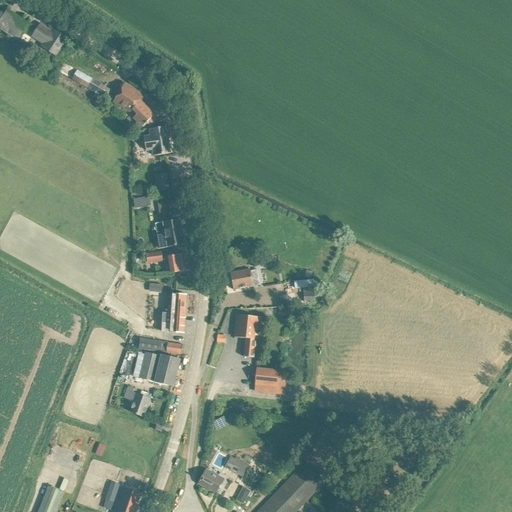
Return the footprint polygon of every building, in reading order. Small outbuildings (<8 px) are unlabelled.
[(0,30),(16,41),(28,24),(7,10),(0,20),(0,30)] [(54,34),(41,25),(35,33),(33,36),(46,44),(44,47),(56,55),(67,38),(56,31),(54,34)] [(106,61),(113,64),(116,58),(109,55),(106,61)] [(106,97),(110,90),(63,62),(58,71),(95,93),(96,91),(106,97)] [(158,118),(141,102),(146,96),(125,84),(114,102),(130,112),(134,109),(138,113),(134,118),(139,122),(143,118),(150,125),(152,124),(154,128),(163,122),(160,117),(158,118)] [(170,153),(166,127),(149,129),(150,135),(143,136),(146,151),(153,150),(154,156),(170,153)] [(166,174),(156,175),(158,193),(168,192),(166,174)] [(166,201),(158,203),(161,222),(169,221),(166,201)] [(170,221),(155,224),(159,242),(155,242),(156,250),(160,249),(174,246),(184,245),(181,226),(180,219),(170,221)] [(148,263),(163,261),(161,251),(146,253),(148,263)] [(170,273),(181,272),(190,271),(187,253),(168,256),(170,273)] [(240,271),(231,273),(234,290),(253,287),(251,272),(250,270),(240,271)] [(314,279),(294,282),(295,289),(304,288),(315,286),(314,279)] [(315,286),(304,288),(304,301),(316,300),(315,286)] [(184,333),(186,295),(173,294),(172,307),(168,307),(168,313),(171,313),(170,324),(162,323),(162,332),(184,333)] [(300,296),(285,297),(285,306),(301,305),(300,296)] [(259,340),(261,317),(236,315),(234,337),(246,339),(244,357),(254,358),(256,340),(259,340)] [(224,332),(232,333),(233,325),(225,324),(224,332)] [(182,355),(183,345),(141,339),(139,350),(166,354),(166,353),(182,355)] [(160,356),(145,352),(139,378),(174,387),(181,359),(161,355),(160,356)] [(284,382),(284,378),(282,378),(282,373),(279,373),(279,370),(257,368),(255,391),(271,393),(272,386),(278,386),(278,385),(282,386),(282,382),(284,382)] [(144,417),(151,399),(134,393),(135,389),(128,386),(124,398),(135,402),(131,412),(144,417)] [(309,442),(297,431),(279,450),(290,460),(309,442)] [(216,457),(227,462),(233,448),(222,443),(216,457)] [(231,457),(249,466),(254,455),(237,446),(231,457)] [(242,477),(248,466),(231,457),(225,467),(242,477)] [(258,511),(295,511),(324,482),(305,463),(258,511)] [(224,480),(215,475),(206,470),(201,479),(200,479),(199,480),(200,481),(199,484),(216,494),(224,480)] [(55,511),(63,493),(48,487),(38,511),(55,511)] [(133,511),(140,494),(121,488),(113,511),(117,511),(133,511)] [(111,510),(113,503),(106,501),(104,508),(111,510)]
